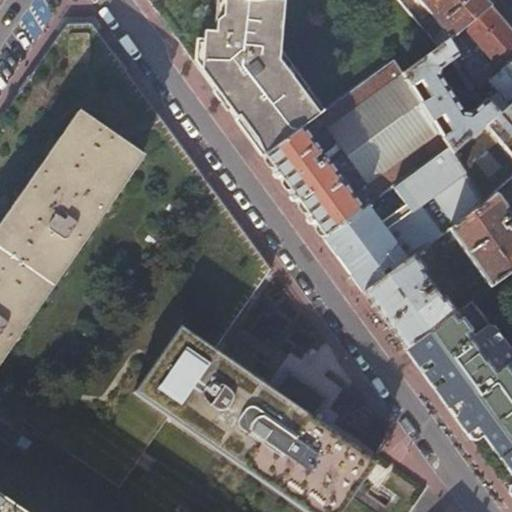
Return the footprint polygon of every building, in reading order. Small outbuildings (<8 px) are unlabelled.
[(147,0),(225,105),(279,65),(278,63),(276,3),(271,3),(270,0),(147,0)] [(464,27),(490,5),(485,0),(417,0),(444,30),(432,39),(440,47),(448,40),(464,27)] [(451,153),(511,100),(511,31),(490,5),(464,27),(500,70),(488,80),(497,91),(487,100),(487,99),(470,113),(462,112),(439,76),(441,68),(458,56),(448,40),(440,47),(402,74),(410,86),(419,81),(429,98),(421,104),(432,122),(441,116),(452,133),(442,139),(447,146),(451,153)] [(271,268),(91,24),(67,25),(0,120),(0,421),(30,442),(38,431),(118,485),(168,415),(309,511),(336,511),(372,461),(212,350),(271,268)] [(474,67),(468,59),(461,64),(467,72),(474,67)] [(264,157),(323,238),(366,206),(391,187),(447,146),(442,139),(432,122),(421,104),(410,86),(402,74),(394,60),(317,117),(264,157)] [(225,105),(264,157),(317,117),(279,65),(225,105)] [(511,100),(451,153),(482,204),(496,194),(511,180),(511,100)] [(323,238),(364,293),(414,256),(432,242),(449,229),(482,204),(451,153),(447,146),(391,187),(408,210),(383,229),(366,206),(323,238)] [(449,229),(490,288),(511,271),(511,219),(505,211),(507,207),(496,194),(482,204),(449,229)] [(364,293),(405,349),(456,313),(445,298),(441,299),(422,272),(424,271),(414,256),(364,293)] [(511,352),(473,300),(456,313),(405,349),(470,437),(477,438),(483,434),(509,469),(511,473),(511,483),(511,485),(510,491),(511,494),(511,352)] [(0,511),(20,511),(0,498),(0,511)]
